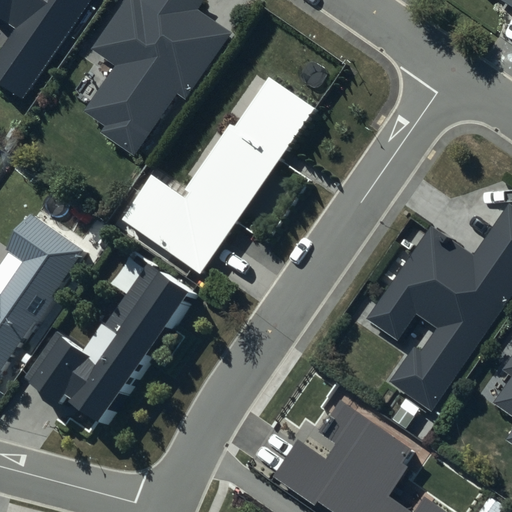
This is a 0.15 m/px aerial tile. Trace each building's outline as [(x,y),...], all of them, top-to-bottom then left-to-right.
[(0,78),(28,99),(99,0),(0,0),(0,15),(25,33),(0,67),(0,78)] [(215,7),(204,0),(135,0),(99,54),(120,69),(90,115),(110,128),(106,135),(134,154),(136,151),(141,154),(180,96),(192,104),(238,36),(209,17),(215,7)] [(210,276),(322,114),(276,81),(243,128),(241,127),(191,199),(161,178),(130,223),(210,276)] [(437,412),(511,301),(511,207),(479,257),(441,232),(436,238),(432,235),(375,320),(404,340),(418,318),(440,333),(427,352),(420,347),(395,384),(437,412)] [(0,276),(0,388),(94,253),(41,216),(0,276)] [(140,302),(122,330),(116,325),(97,354),(73,338),(45,381),(116,428),(202,300),(136,256),(116,286),(140,302)] [(511,391),(502,407),(511,413),(511,391)]
